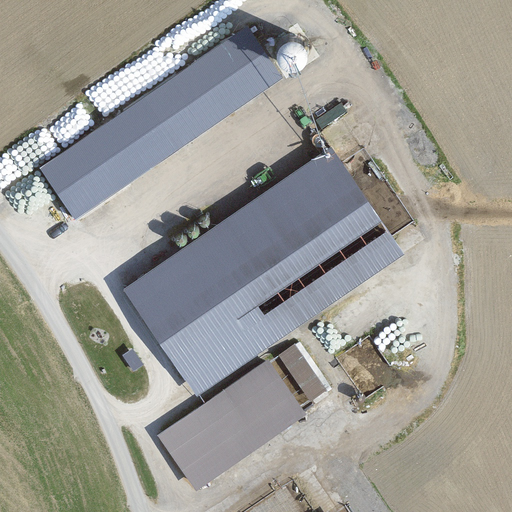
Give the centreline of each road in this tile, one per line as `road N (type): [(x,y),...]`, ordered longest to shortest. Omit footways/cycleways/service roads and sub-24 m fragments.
road 1 (unknown): [(20,262),(303,79),(334,80),(409,180)]
road 2 (unclassified): [(0,233),(80,343),(143,511)]
